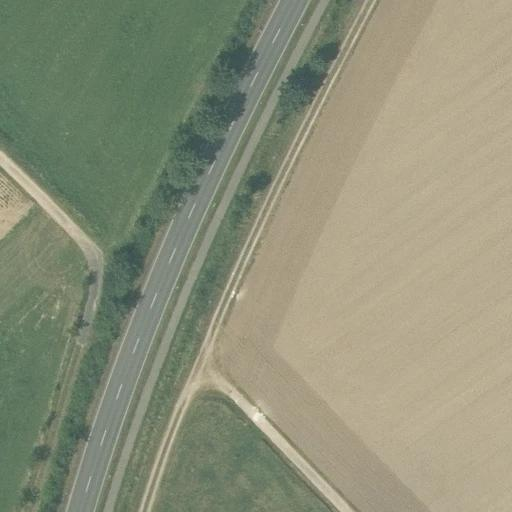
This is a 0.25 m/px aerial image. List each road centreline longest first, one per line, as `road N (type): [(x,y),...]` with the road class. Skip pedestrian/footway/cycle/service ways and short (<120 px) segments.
road 1 (track): [(375,0),(200,363),(346,511)]
road 2 (secondary): [(83,511),(135,350),(295,0)]
road 3 (track): [(104,257),(29,511)]
road 4 (track): [(149,511),(200,363)]
road 5 (residential): [(0,160),(104,257)]
